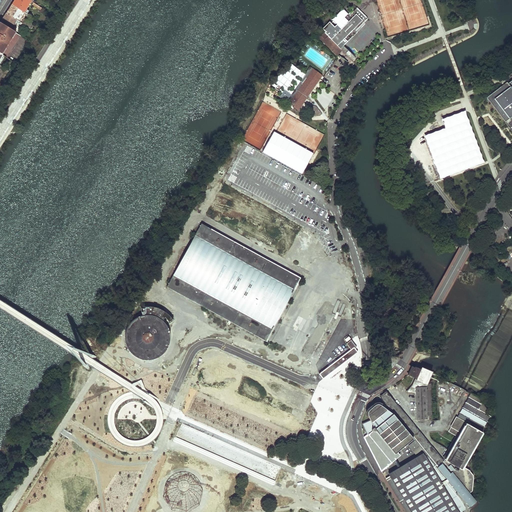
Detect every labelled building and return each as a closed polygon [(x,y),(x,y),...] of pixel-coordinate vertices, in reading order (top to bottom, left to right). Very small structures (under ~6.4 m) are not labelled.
[(26,10),(31,1),(29,0),(14,0),(12,5),(25,13),(26,14),(28,15),(29,14),(27,13),(28,12),(26,10)] [(9,10),(6,14),(18,21),(32,30),(34,26),(23,19),(22,18),(25,13),(12,5),(9,10)] [(328,37),(348,58),(351,55),(344,47),(357,33),(356,31),(368,19),(357,8),(349,16),(343,9),(332,20),(339,27),(337,29),(330,23),(328,25),(324,21),(319,26),(329,36),(328,37)] [(12,31),(18,21),(6,14),(3,18),(1,23),(12,31)] [(0,23),(0,53),(2,55),(16,33),(12,31),(1,23),(0,23)] [(353,65),(354,63),(348,58),(328,37),(322,32),(318,37),(337,56),(340,52),(353,65)] [(16,33),(2,55),(5,57),(7,59),(21,37),(16,33)] [(298,110),(322,76),(310,68),(286,102),(298,110)] [(507,82),(487,97),(501,116),(505,122),(511,116),(511,80),(508,84),(507,82)] [(240,127),(260,138),(276,107),(256,96),(240,127)] [(446,123),(424,131),(440,176),(485,160),(466,106),(444,114),(443,114),(446,123)] [(266,157),(263,163),(314,190),(318,183),(266,157)] [(207,193),(212,196),(221,180),(216,177),(207,193)] [(201,225),(167,286),(206,307),(268,341),(302,279),(201,225)] [(131,350),(135,353),(138,356),(141,357),(146,358),(152,357),(157,355),(161,352),(164,349),(166,345),(167,340),(167,335),(166,330),(163,325),(160,322),(164,318),(166,320),(167,321),(168,323),(172,319),(170,317),(167,314),(164,312),(160,309),(156,308),(151,307),(145,306),(140,307),(143,318),(139,319),(137,321),(135,322),(132,324),(131,326),(129,329),(127,334),(127,336),(127,339),(127,345),(131,350)] [(354,348),(355,349),(357,348),(351,340),(346,344),(351,350),(354,348)] [(319,374),(323,378),(357,352),(355,349),(354,348),(351,350),(319,374)] [(415,388),(416,420),(426,419),(427,415),(430,415),(429,387),(431,382),(428,380),(432,373),(420,368),(420,369),(415,367),(414,367),(411,366),(409,370),(407,375),(414,378),(413,381),(414,381),(413,384),(414,384),(412,386),(415,388)] [(463,391),(441,382),(438,388),(460,397),(463,391)] [(386,392),(380,398),(384,403),(393,414),(426,454),(469,507),(475,502),(471,497),(471,496),(444,462),(386,392)] [(444,462),(471,496),(470,492),(472,491),(472,479),(472,476),(468,471),(464,467),(482,434),(482,433),(480,432),(490,416),(487,414),(488,412),(480,399),(470,394),(448,432),(456,436),(444,456),(446,457),(444,460),(445,461),(444,462)] [(364,438),(381,471),(400,456),(397,453),(413,439),(392,414),(393,414),(384,403),(380,406),(378,406),(376,406),(375,407),(370,410),(369,412),(369,414),(368,415),(369,417),(370,421),(363,424),(368,435),(364,438)] [(408,446),(415,455),(421,450),(414,441),(408,446)] [(388,474),(389,477),(424,456),(423,453),(388,474)] [(389,477),(386,479),(405,511),(461,511),(469,507),(426,454),(424,456),(389,477)]
